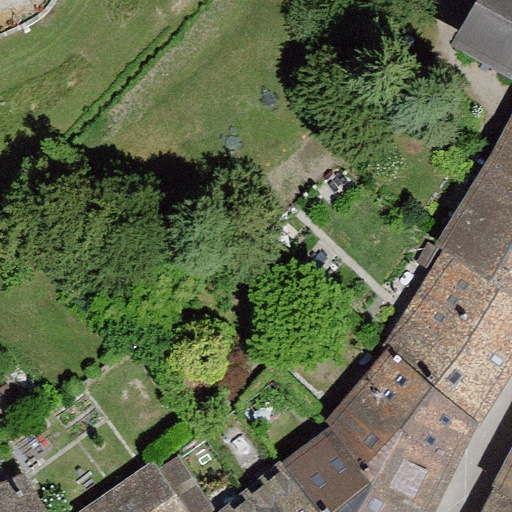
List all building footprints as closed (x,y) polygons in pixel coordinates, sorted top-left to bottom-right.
[(511,10),(488,59),(511,71),(511,10)] [(511,150),(454,253),(511,290),(511,150)] [(511,399),(511,290),(454,253),(398,353),(505,412),(511,399)] [(449,511),(505,412),(398,353),(347,427),(408,511),(449,511)] [(408,511),(347,427),(300,469),(331,511),(408,511)] [(194,511),(165,469),(102,511),(194,511)] [(331,511),(300,469),(255,511),(331,511)] [(0,511),(56,511),(39,479),(0,497),(0,511)] [(511,511),(511,479),(494,511),(511,511)]
